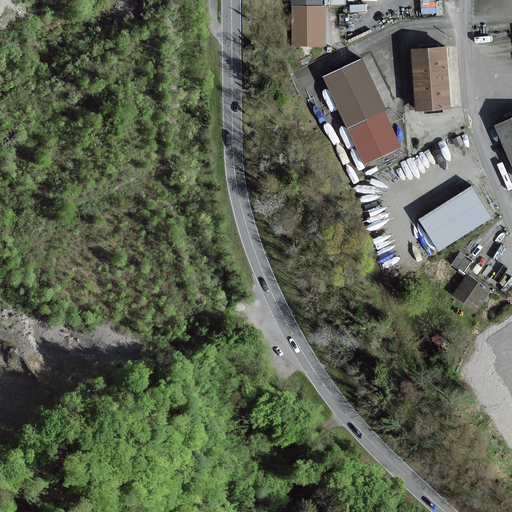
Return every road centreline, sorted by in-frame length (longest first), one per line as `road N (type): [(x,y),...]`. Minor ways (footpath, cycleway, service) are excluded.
road 1 (primary): [(445,511),(343,411),(261,268),(233,159),(231,0)]
road 2 (residential): [(464,0),(469,103),(511,220)]
